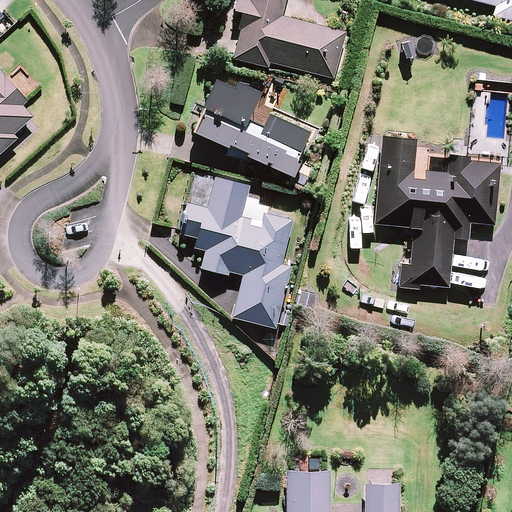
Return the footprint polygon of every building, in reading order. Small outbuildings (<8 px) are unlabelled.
[(231,0),(229,10),(240,13),(229,58),(266,67),(267,62),(332,77),(343,31),(278,16),(282,0),(231,0)] [(511,0),(473,0),(493,5),(490,15),(511,20),(511,0)] [(9,81),(0,70),(0,154),(18,139),(14,135),(33,117),(21,103),(39,87),(22,69),(9,81)] [(254,92),(210,74),(187,129),(224,145),(221,151),(240,159),(242,155),(288,174),(307,128),(265,111),(259,126),(243,119),(254,92)] [(410,176),(410,169),(413,139),(379,135),(377,165),(371,222),(411,226),(408,264),(398,263),(396,286),(415,288),(415,283),(445,286),(450,236),(465,238),(467,222),(492,224),(497,162),(446,157),(444,172),(422,170),(421,177),(410,176)] [(198,266),(226,273),(227,270),(240,273),(238,284),(230,316),(273,326),(273,324),(285,327),(288,314),(276,311),(287,266),(278,263),(289,219),(260,212),(258,221),(239,216),(246,185),(211,176),(204,204),(186,199),(178,232),(193,236),(191,246),(202,249),(198,266)] [(396,511),(396,482),(362,483),(361,511),(327,511),(327,469),(320,469),(320,459),(304,459),(304,469),(281,469),(281,511),(396,511)]
